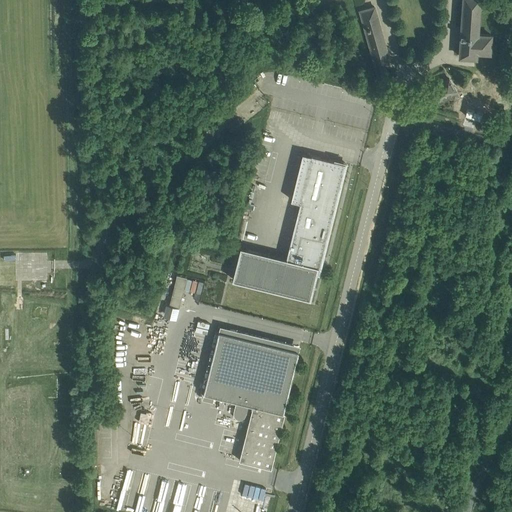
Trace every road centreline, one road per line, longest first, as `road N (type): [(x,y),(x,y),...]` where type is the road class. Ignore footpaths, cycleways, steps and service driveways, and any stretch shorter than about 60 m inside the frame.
road 1 (unclassified): [(293,511),(395,99)]
road 2 (unknown): [(209,313),(192,411),(217,435),(216,464)]
